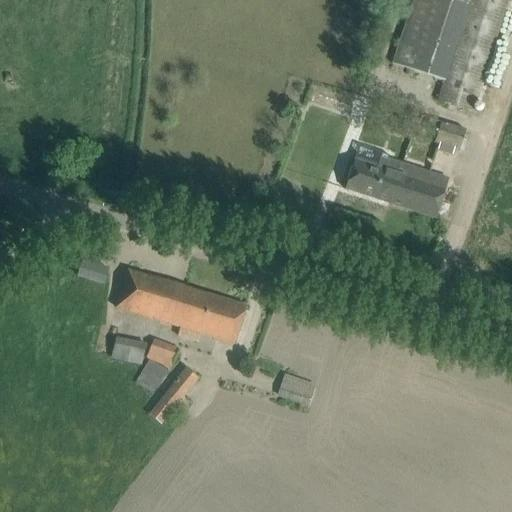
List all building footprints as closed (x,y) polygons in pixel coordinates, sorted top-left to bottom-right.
[(481,98),(511,0),(473,0),(472,5),(455,0),(412,0),(391,64),(443,81),(437,100),(473,112),(478,97),(481,98)] [(399,108),(390,133),(406,138),(414,114),(399,108)] [(465,130),(440,122),(434,144),(459,152),(465,130)] [(436,219),(442,200),(448,180),(380,158),(377,168),(354,161),(345,190),(436,219)] [(103,285),(107,270),(82,262),(77,277),(103,285)] [(198,344),(200,335),(234,345),(246,307),(128,271),(116,309),(179,328),(177,337),(198,344)] [(109,365),(129,369),(130,363),(141,366),(146,344),(115,337),(109,365)] [(145,359),(170,368),(177,349),(153,339),(145,359)] [(148,360),(134,384),(153,395),(168,372),(148,360)] [(198,379),(185,369),(148,415),(160,425),(198,379)] [(314,387),(284,376),(277,395),(308,406),(314,387)]
